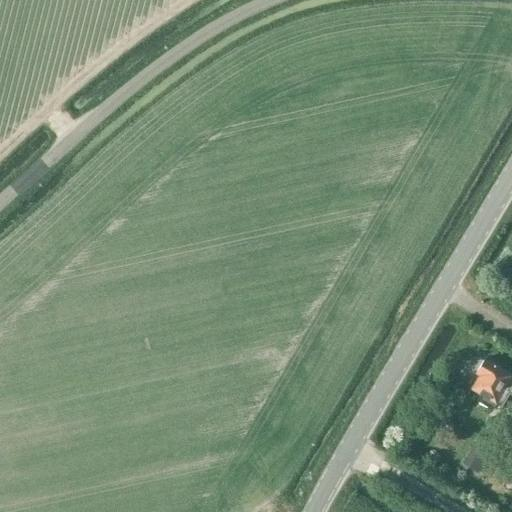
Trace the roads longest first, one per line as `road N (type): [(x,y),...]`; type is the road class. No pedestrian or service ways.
road 1 (unclassified): [(314,511),(511,174)]
road 2 (unclassified): [(273,0),(182,48),(0,202)]
road 3 (track): [(349,446),(457,511)]
